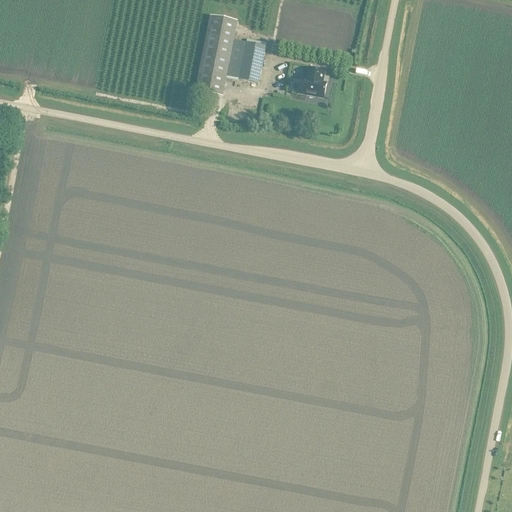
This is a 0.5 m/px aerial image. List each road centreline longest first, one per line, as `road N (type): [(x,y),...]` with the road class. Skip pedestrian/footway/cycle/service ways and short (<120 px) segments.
road 1 (unclassified): [(476,511),(509,346),(501,281),(450,208),(361,170)]
road 2 (unclassified): [(361,170),(0,101)]
road 3 (unclassified): [(361,170),(395,0)]
